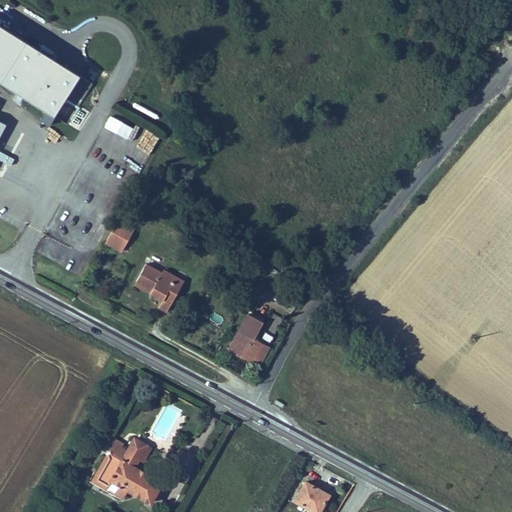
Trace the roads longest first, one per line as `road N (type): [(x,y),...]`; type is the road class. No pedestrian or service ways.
road 1 (residential): [(250,412),(309,302),(511,57)]
road 2 (unknown): [(7,16),(63,46),(90,24),(126,31),(129,61),(93,125),(137,151),(119,185)]
road 3 (primary): [(0,278),(250,412)]
road 4 (primary): [(250,412),(369,476)]
